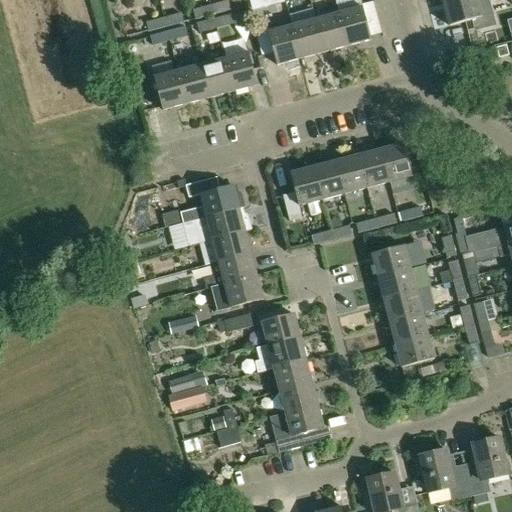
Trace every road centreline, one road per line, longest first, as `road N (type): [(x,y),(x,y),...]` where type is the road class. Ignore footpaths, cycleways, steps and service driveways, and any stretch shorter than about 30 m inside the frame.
road 1 (residential): [(367,440),(325,293),(284,266),(250,146)]
road 2 (residential): [(250,146),(259,122),(420,77)]
road 3 (residential): [(367,440),(477,409),(497,385),(511,381)]
road 4 (residential): [(243,494),(347,469),(367,440)]
